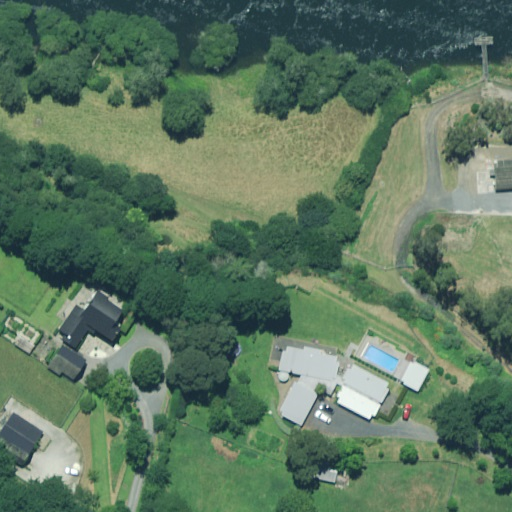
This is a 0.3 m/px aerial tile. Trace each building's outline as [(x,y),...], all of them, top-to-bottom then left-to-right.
[(511,163),(508,163),(496,164),(497,189),(511,188),(511,163)] [(131,298),(89,275),(58,330),(68,336),(51,367),(77,381),(102,335),(109,338),(131,298)] [(368,333),(359,329),(354,339),(362,343),(368,333)] [(36,348),(21,338),(17,344),(32,354),(36,348)] [(282,371),(305,374),(301,383),(298,382),(282,415),(304,425),(316,402),(313,401),(322,382),(330,387),(328,391),(333,393),(339,382),(344,385),(336,400),(374,421),(393,385),(355,365),(347,380),(336,374),(339,356),(285,349),(282,371)] [(430,372),(414,362),(401,381),(418,392),(430,372)] [(46,433),(16,413),(2,434),(32,454),(46,433)] [(341,462),(320,459),(317,479),(338,482),(341,462)]
